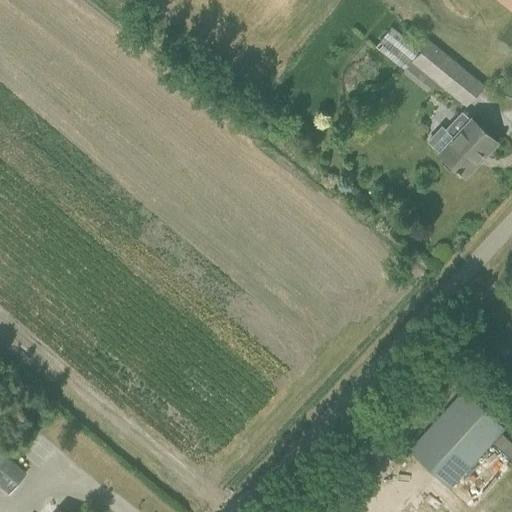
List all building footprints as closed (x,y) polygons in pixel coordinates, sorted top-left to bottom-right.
[(371,45),(398,66),(413,45),(386,25),(371,45)] [(481,83),(429,39),(414,57),(466,101),(481,83)] [(426,141),(439,152),(449,162),(464,176),(496,142),(481,128),(470,118),(453,137),(440,125),(426,141)] [(0,129),(0,308),(56,359),(145,262),(0,129)] [(408,450),(450,488),(467,469),(483,451),(505,429),(462,390),(408,450)] [(499,477),(511,471),(511,452),(510,449),(490,458),(499,477)] [(25,472),(0,451),(0,471),(15,484),(25,472)]
